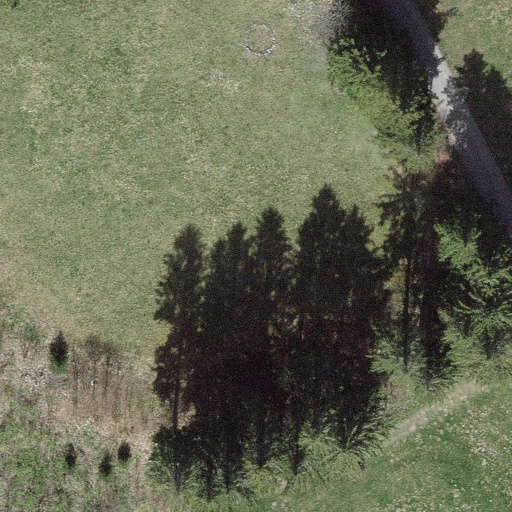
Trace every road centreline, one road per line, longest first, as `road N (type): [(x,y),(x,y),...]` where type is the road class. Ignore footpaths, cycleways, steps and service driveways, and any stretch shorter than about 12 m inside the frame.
road 1 (track): [(511,345),(423,410),(213,511)]
road 2 (residential): [(414,0),(511,216)]
